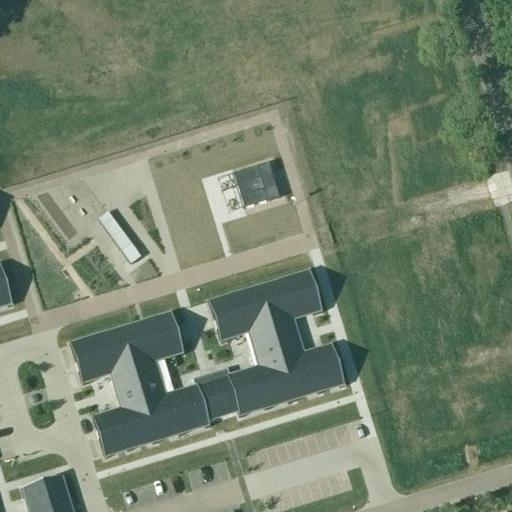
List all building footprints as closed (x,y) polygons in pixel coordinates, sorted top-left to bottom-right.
[(217,0),(105,0),(106,21),(218,18),(217,0)] [(307,8),(275,9),(276,30),(308,29),(307,8)] [(107,55),(138,54),(138,41),(107,42),(107,55)] [(172,70),(174,105),(234,102),(232,72),(266,70),(265,53),(225,55),(224,50),(214,50),(214,59),(199,60),(200,68),(172,70)] [(31,73),(0,73),(0,180),(34,180),(33,140),(167,137),(165,82),(31,86),(31,73)] [(0,306),(5,305),(6,308),(11,307),(10,303),(0,271),(0,306)] [(72,343),(68,344),(69,348),(81,387),(90,384),(88,380),(109,374),(120,412),(100,418),(99,415),(90,418),(102,457),(103,460),(107,459),(106,455),(124,450),(125,453),(130,452),(129,449),(151,442),(152,445),(156,444),(155,441),(177,434),(178,438),(182,436),(182,433),(203,427),(204,430),(208,428),(207,425),(206,423),(236,414),(237,416),(238,419),(242,418),(241,414),(263,408),(264,411),(268,410),(267,407),(289,400),(290,404),(294,402),(293,399),(315,392),(316,396),(320,394),(319,391),(337,385),(338,389),(343,388),(342,384),(330,345),(321,348),(322,352),(301,358),(290,319),(310,313),(311,316),(320,314),(309,275),(308,272),(303,273),(304,276),(286,282),(285,278),(281,280),(282,283),(260,290),(259,286),(255,288),(256,291),(234,298),(233,294),(229,295),(230,299),(212,305),(211,301),(206,302),(207,306),(219,344),(228,342),(227,338),(248,332),(259,371),(239,377),(238,373),(227,376),(225,371),(191,381),(193,387),(183,390),(184,394),(163,400),(151,361),(172,355),(173,359),(182,356),(170,317),(169,314),(165,315),(166,318),(148,324),(147,320),(142,322),(143,325),(122,332),(121,328),(116,330),(117,333),(96,340),(95,336),(90,338),(91,341),(73,347),(72,343)] [(67,511),(66,505),(69,504),(68,500),(64,501),(59,483),(62,482),(61,477),(57,479),(19,490),(22,499),(25,498),(29,511),(67,511)] [(203,503),(203,511),(227,511),(228,503),(203,503)]
